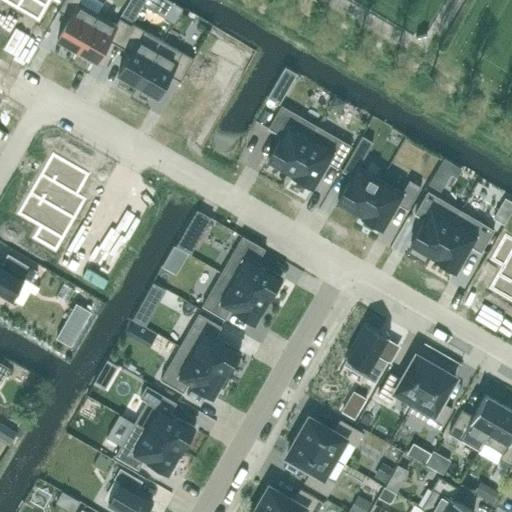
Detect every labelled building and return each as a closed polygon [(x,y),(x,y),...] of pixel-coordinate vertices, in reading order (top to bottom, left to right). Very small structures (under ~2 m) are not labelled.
[(0,0),(15,9),(20,0),(0,0)] [(20,0),(15,9),(37,21),(48,0),(50,0),(60,5),(62,0),(20,0)] [(80,0),(64,0),(57,12),(68,19),(56,40),(76,51),(96,15),(78,5),(80,0)] [(129,0),(128,2),(140,9),(143,4),(145,0),(129,0)] [(115,26),(96,15),(76,51),(95,62),(108,39),(119,45),(130,26),(118,19),(115,26)] [(137,86),(162,42),(131,24),(130,26),(119,45),(130,52),(117,75),(137,86)] [(192,59),(162,42),(137,86),(156,97),(168,76),(179,82),(192,59)] [(271,91),(267,98),(271,100),(279,104),(288,89),(276,82),(271,91)] [(335,100),(331,106),(336,109),(342,107),(344,105),(346,102),(336,96),(335,100)] [(282,136),(268,161),(291,174),(318,127),(282,106),(268,128),(282,136)] [(318,127),(291,174),(313,187),(328,162),(338,168),(351,146),(318,127)] [(362,137),(351,157),(361,163),(373,143),(362,137)] [(53,154),(41,175),(77,195),(89,175),(53,154)] [(358,167),(338,202),(360,215),(381,180),(358,167)] [(41,175),(30,194),(66,214),(77,195),(41,175)] [(445,182),(433,175),(429,183),(441,190),(445,182)] [(381,180),(360,215),(383,228),(397,203),(407,209),(421,187),(409,181),(402,193),(381,180)] [(426,220),(412,244),(434,257),(462,210),(441,198),(429,191),(416,214),(426,220)] [(30,194),(18,214),(54,235),(66,214),(30,194)] [(197,209),(177,244),(191,253),(212,217),(207,215),(198,209),(197,209)] [(434,257),(457,271),(471,246),(482,252),(495,230),(483,223),(462,210),(434,257)] [(126,214),(122,222),(132,228),(136,220),(126,214)] [(126,235),(119,245),(126,249),(133,239),(126,235)] [(242,236),(221,273),(268,300),(281,277),(257,263),(265,249),(242,236)] [(503,267),(490,289),(511,302),(511,300),(511,250),(501,244),(492,260),(503,267)] [(119,245),(113,256),(120,260),(126,249),(119,245)] [(0,264),(0,292),(11,299),(23,278),(30,282),(37,270),(8,254),(1,265),(0,264)] [(221,273),(202,306),(224,318),(231,308),(255,323),(268,300),(221,273)] [(76,302),(56,337),(71,346),(91,311),(76,302)] [(199,313),(179,347),(227,374),(240,351),(215,337),(221,326),(199,313)] [(134,321),(127,332),(137,338),(143,327),(134,321)] [(367,326),(344,367),(372,383),(385,361),(375,355),(386,337),(367,326)] [(179,347),(161,380),(183,393),(189,382),(214,396),(227,374),(179,347)] [(420,357),(416,355),(402,380),(390,373),(378,395),(390,402),(396,392),(414,402),(436,366),(433,365),(434,364),(432,363),(432,364),(422,358),(421,357),(420,357)] [(436,366),(408,412),(439,430),(452,409),(441,402),(455,377),(451,375),(451,374),(450,373),(449,374),(439,368),(438,367),(436,366)] [(146,402),(134,423),(181,450),(194,427),(170,413),(176,403),(146,386),(139,398),(146,402)] [(342,412),(354,419),(366,398),(354,391),(342,412)] [(504,406),(485,395),(473,416),(462,409),(448,432),(479,450),(504,406)] [(511,437),(511,410),(504,406),(479,450),(480,450),(484,442),(502,452),(498,459),(510,466),(511,462),(511,438),(511,437)] [(365,415),(361,423),(368,427),(372,420),(365,415)] [(298,437),(334,458),(344,441),(354,447),(362,433),(340,421),(334,432),(309,417),(298,437)] [(0,422),(0,439),(10,445),(17,432),(0,422)] [(134,423),(115,456),(138,469),(144,459),(168,473),(181,450),(134,423)] [(324,476),(334,458),(298,437),(286,456),(311,471),(305,482),(327,494),(334,482),(324,476)] [(429,455),(412,445),(406,455),(423,465),(429,455)] [(431,452),(424,465),(442,476),(450,462),(431,452)] [(98,454),(93,464),(104,470),(110,461),(98,454)] [(382,462),(374,477),(385,484),(394,469),(382,462)] [(120,483),(108,504),(121,511),(145,511),(152,501),(136,492),(142,482),(120,469),(113,479),(120,483)] [(461,490),(438,477),(421,507),(428,511),(473,511),(455,501),(461,490)] [(391,478),(386,486),(397,491),(401,484),(391,478)] [(491,485),(484,498),(493,504),(501,491),(491,485)] [(378,497),(387,502),(392,501),(396,494),(384,486),(378,497)] [(294,501),(269,487),(258,506),(267,511),(316,511),(322,503),(300,490),(294,501)] [(63,491),(56,503),(72,511),(73,511),(80,501),(63,491)] [(358,495),(348,511),(368,511),(373,504),(358,495)]
